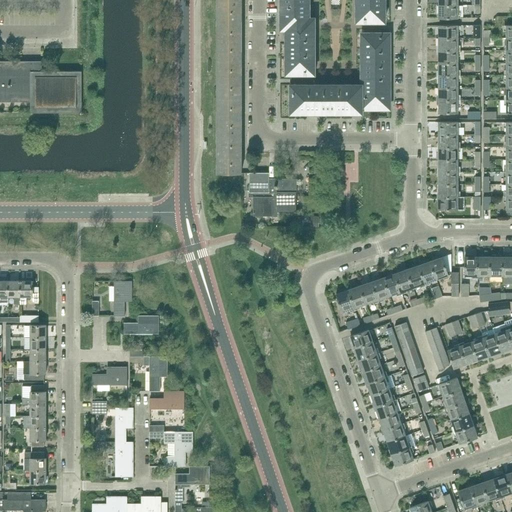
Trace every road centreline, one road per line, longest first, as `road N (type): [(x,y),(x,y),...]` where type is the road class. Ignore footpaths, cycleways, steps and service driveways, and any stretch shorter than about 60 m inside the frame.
road 1 (residential): [(380,495),(306,284),(319,267),(414,234)]
road 2 (residential): [(261,0),(260,138),(417,139)]
road 3 (residential): [(70,487),(66,273),(50,258),(0,257)]
road 4 (tertiary): [(185,212),(184,0)]
road 5 (tertiary): [(283,511),(215,317)]
road 6 (tertiary): [(185,212),(0,213)]
road 7 (residential): [(380,495),(511,448)]
road 8 (residential): [(417,139),(417,0)]
